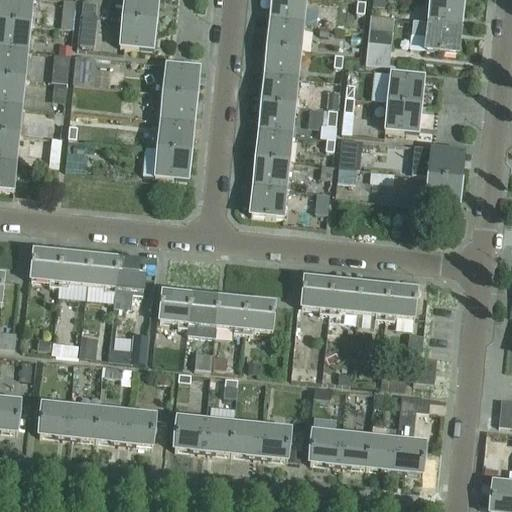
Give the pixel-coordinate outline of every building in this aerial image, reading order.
[(29,0),(0,0),(0,3),(0,25),(30,28),(32,7),(34,7),(35,1),(29,0)] [(122,0),(122,1),(125,1),(122,23),(154,27),(156,4),(158,4),(158,3),(157,3),(156,0),(122,0)] [(303,22),(305,0),(273,0),(271,25),(305,28),(306,22),(303,22)] [(372,0),(372,10),(384,11),(384,0),(372,0)] [(462,2),(437,0),(430,0),(428,21),(425,21),(425,26),(459,30),(462,2)] [(60,31),(72,33),(75,5),(63,4),(60,31)] [(92,20),(93,7),(82,6),(81,19),(92,20)] [(365,7),(357,6),(356,18),(364,19),(365,7)] [(119,52),(130,53),(150,55),(151,56),(152,50),(153,50),(153,49),(152,49),(154,27),(122,23),(120,45),(117,44),(117,50),(120,50),(119,52)] [(27,50),(30,28),(0,25),(0,53),(29,57),(30,50),(27,50)] [(305,28),(271,25),(268,52),(300,56),(302,34),(305,34),(305,28)] [(459,30),(425,26),(413,25),(410,54),(438,57),(443,57),(457,58),(459,30)] [(94,50),(95,36),(80,34),(78,48),(94,50)] [(365,70),(388,72),(392,37),(368,34),(365,70)] [(70,61),(71,50),(59,49),(58,60),(69,61),(70,61)] [(298,77),(300,56),(268,52),(265,81),(299,84),(300,77),(298,77)] [(29,57),(0,53),(0,81),(24,84),(26,62),(29,63),(29,57)] [(69,61),(58,60),(53,59),(51,87),(66,89),(69,61)] [(112,64),(76,60),(73,88),(110,92),(112,64)] [(342,61),(334,60),(333,72),(341,73),(342,61)] [(163,98),(195,101),(197,79),(198,79),(198,78),(197,78),(198,73),(197,72),(196,73),(166,70),(166,71),(163,71),(162,76),(165,76),(163,98)] [(390,85),(387,107),(419,110),(421,88),(423,88),(423,87),(422,87),(422,81),(421,81),(421,82),(390,78),(390,80),(387,79),(387,85),(390,85)] [(24,84),(0,81),(0,109),(23,112),(24,106),(22,106),(24,84)] [(299,84),(265,81),(262,108),(294,112),(296,90),(299,90),(299,84)] [(354,90),(346,90),(345,102),(353,103),(354,90)] [(328,96),(326,114),(336,115),(338,97),(328,96)] [(157,126),(192,129),(195,101),(163,98),(161,120),(158,120),(157,126)] [(345,103),(343,117),(352,118),(354,104),(345,103)] [(419,110),(387,107),(385,128),(382,128),(382,134),(385,134),(384,135),(415,139),(416,139),(417,134),(418,134),(418,133),(417,133),(419,110)] [(262,108),(259,136),(294,140),(294,133),(292,133),(294,112),(262,108)] [(23,112),(0,109),(0,137),(18,139),(20,118),(23,118),(23,112)] [(318,142),(333,143),(336,115),(326,114),(322,113),(318,142)] [(63,116),(55,116),(54,127),(61,128),(63,116)] [(343,117),(342,130),(351,131),(352,118),(343,117)] [(68,141),(81,143),(83,127),(69,125),(68,141)] [(192,129),(157,126),(157,132),(159,132),(157,154),(189,157),(192,129)] [(293,146),(294,140),(259,136),(257,163),(288,167),(290,145),(293,146)] [(0,165),(18,168),(18,162),(16,161),(18,139),(0,137),(0,165)] [(58,174),(61,144),(51,143),(48,173),(58,174)] [(338,173),(356,175),(358,175),(361,146),(340,144),(338,173)] [(428,182),(460,185),(462,162),(463,162),(463,161),(462,161),(463,156),(461,156),(431,153),(422,153),(421,166),(416,165),(415,180),(428,182)] [(154,182),(157,183),(185,186),(186,186),(187,181),(188,181),(188,180),(187,180),(189,157),(157,154),(155,176),(152,175),(152,181),(154,181),(154,182)] [(286,189),(288,167),(257,163),(254,191),(288,195),(288,189),(286,189)] [(18,168),(0,165),(0,194),(12,196),(14,174),(17,174),(18,168)] [(318,186),(330,187),(332,171),(320,170),(318,186)] [(356,175),(338,173),(336,186),(354,188),(356,175)] [(460,185),(428,182),(426,203),(423,203),(422,208),(425,209),(425,210),(456,213),(456,214),(457,214),(457,208),(459,208),(459,207),(457,207),(460,185)] [(288,195),(254,191),(251,220),(264,222),(269,223),(269,222),(282,224),(285,201),(287,202),(288,195)] [(314,218),(327,219),(328,200),(316,198),(314,218)] [(58,292),(61,261),(54,260),(54,258),(43,256),(43,259),(33,258),(32,266),(31,266),(31,270),(32,270),(30,285),(49,287),(49,291),(58,292)] [(86,291),(89,264),(80,263),(80,261),(70,260),(69,262),(61,261),(58,292),(68,293),(68,289),(86,291)] [(114,298),(117,267),(109,266),(109,264),(98,262),(98,265),(89,264),(86,291),(104,293),(104,297),(114,298)] [(117,267),(114,298),(113,312),(130,314),(132,300),(142,301),(144,282),(145,282),(145,278),(146,270),(136,269),(137,267),(125,266),(125,268),(117,267)] [(329,320),(332,288),(324,288),(324,286),(313,285),(313,286),(303,285),(303,294),(302,294),(302,298),(300,314),(319,316),(319,319),(329,320)] [(332,288),(329,320),(338,321),(338,318),(357,319),(360,291),(351,290),(351,288),(340,287),(340,289),(332,288)] [(360,291),(357,319),(375,321),(375,325),(385,326),(388,294),(380,293),(380,291),(369,290),(369,292),(360,291)] [(388,294),(385,326),(394,327),(394,323),(413,325),(416,297),(407,296),(407,294),(396,293),(396,295),(388,294)] [(186,334),(189,302),(182,301),(182,299),(171,298),(170,300),(161,299),(158,327),(177,329),(177,333),(186,334)] [(215,333),(218,305),(208,304),(208,302),(198,301),(198,303),(189,302),(186,334),(202,335),(202,331),(215,333)] [(243,339),(246,308),(238,307),(238,305),(227,304),(227,306),(218,305),(215,333),(234,334),(233,338),(243,339)] [(271,338),(274,311),(265,310),(265,308),(254,307),(254,309),(246,308),(243,339),(252,340),(253,336),(271,338)] [(15,340),(0,338),(0,354),(13,356),(15,340)] [(407,355),(421,357),(422,340),(409,339),(407,355)] [(134,340),(132,356),(131,368),(145,370),(148,342),(134,340)] [(78,362),(94,364),(97,343),(80,341),(78,362)] [(50,356),(51,345),(38,344),(37,355),(50,356)] [(62,361),(76,362),(78,350),(64,349),(62,361)] [(194,375),(210,376),(211,360),(196,359),(194,375)] [(412,389),(413,389),(433,392),(436,366),(415,364),(412,389)] [(247,378),(258,378),(259,367),(248,367),(247,378)] [(20,385),(29,386),(31,371),(21,370),(20,385)] [(104,371),(103,380),(121,382),(122,373),(104,371)] [(337,388),(348,389),(349,378),(338,378),(337,388)] [(170,389),(170,380),(159,379),(158,388),(170,389)] [(190,388),(191,380),(178,379),(177,387),(190,388)] [(237,385),(225,384),(224,392),(236,393),(237,385)] [(314,393),(313,403),(329,405),(330,394),(314,393)] [(401,401),(396,445),(393,477),(422,480),(425,448),(410,447),(413,417),(429,419),(430,404),(401,401)] [(19,407),(0,404),(0,436),(16,438),(19,407)] [(511,417),(511,406),(500,406),(498,431),(510,433),(511,417)] [(67,444),(70,412),(41,409),(38,441),(67,444)] [(95,446),(98,415),(70,412),(67,444),(95,446)] [(122,449),(126,418),(98,415),(95,446),(122,449)] [(154,421),(126,418),(122,449),(151,452),(154,421)] [(202,457),(205,425),(177,422),(174,455),(202,457)] [(230,460),(233,428),(205,425),(202,457),(230,460)] [(258,463),(261,431),(233,428),(230,460),(258,463)] [(290,434),(261,431),(258,463),(286,466),(290,434)] [(337,471),(340,440),(312,437),(308,468),(337,471)] [(365,474),(368,442),(340,440),(337,471),(365,474)] [(393,477),(396,445),(368,442),(365,474),(393,477)] [(496,485),(497,473),(484,472),(483,484),(496,485)] [(511,511),(511,488),(492,487),(489,511),(511,511)]
